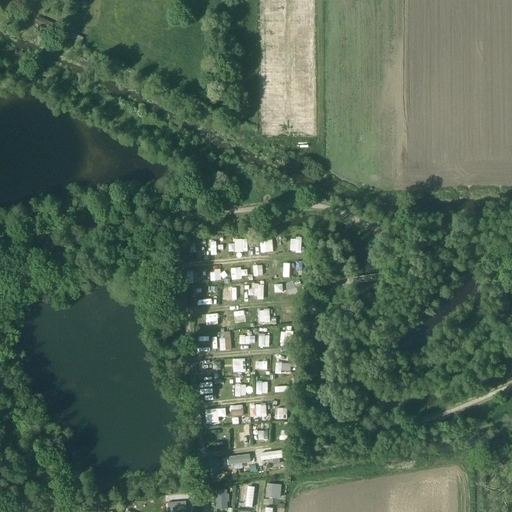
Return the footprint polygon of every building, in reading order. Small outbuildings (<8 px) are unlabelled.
[(258,0),(260,138),(316,137),(314,0),(258,0)] [(301,252),(302,239),(290,238),(290,252),(301,252)] [(248,252),(248,239),(235,239),(235,252),(248,252)] [(221,252),(220,242),(209,242),(209,252),(221,252)] [(257,277),(267,276),(267,265),(257,266),(257,277)] [(230,269),(232,279),(244,278),(242,267),(230,269)] [(211,281),(221,280),(221,270),(210,271),(211,281)] [(264,300),(264,284),(251,284),(251,296),(257,296),(257,299),(264,300)] [(222,301),(234,301),(234,290),(222,290),(222,301)] [(295,320),(295,308),(283,309),(283,321),(295,320)] [(271,322),(271,309),(259,310),(259,322),(271,322)] [(241,325),(239,313),(227,314),(228,326),(241,325)] [(280,331),(280,343),(293,343),(293,331),(280,331)] [(225,339),(220,339),(220,350),(231,350),(231,332),(224,332),(225,339)] [(251,344),(250,335),(240,335),(240,344),(251,344)] [(269,347),(270,335),(259,335),(259,347),(269,347)] [(245,360),(234,360),(234,372),(245,373),(245,360)] [(275,372),(290,373),(291,363),(276,362),(275,372)] [(266,388),(272,388),(272,381),(256,381),(256,393),(266,393),(266,388)] [(246,396),(246,384),(235,384),(235,396),(246,396)] [(266,403),(256,405),(258,417),(268,415),(266,403)] [(231,406),(231,417),(244,416),(244,405),(231,406)] [(206,423),(219,422),(219,417),(226,416),(226,408),(205,409),(206,423)] [(258,440),(269,440),(268,430),(258,431),(258,440)] [(225,445),(224,436),(214,436),(214,445),(225,445)] [(284,451),(261,452),(261,460),(284,458),(284,451)] [(228,465),(252,462),(251,454),(228,456),(228,465)] [(281,498),(282,484),(267,484),(266,497),(281,498)] [(242,485),(242,503),(251,504),(251,485),(242,485)] [(216,490),(217,509),(228,509),(228,489),(216,490)] [(176,511),(186,511),(186,502),(171,503),(171,511),(176,511)]
